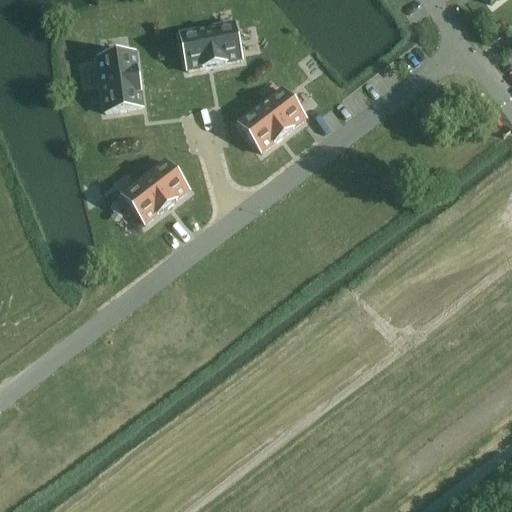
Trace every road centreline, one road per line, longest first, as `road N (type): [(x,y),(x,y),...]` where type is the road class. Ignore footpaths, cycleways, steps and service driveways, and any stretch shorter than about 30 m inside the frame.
road 1 (residential): [(225,223),(459,42)]
road 2 (residential): [(0,396),(225,223)]
road 3 (unclassified): [(406,469),(511,389)]
